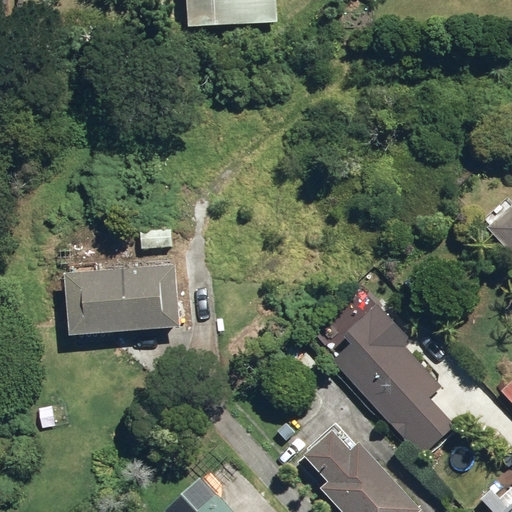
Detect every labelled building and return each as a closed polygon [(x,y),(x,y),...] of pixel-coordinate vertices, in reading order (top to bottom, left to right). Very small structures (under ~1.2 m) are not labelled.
[(11,0),(0,0),(0,30),(11,31),(11,0)] [(276,0),(189,0),(190,25),(277,23),(276,0)] [(511,210),(492,229),(511,249),(511,210)] [(176,260),(63,272),(69,337),(183,325),(176,260)] [(334,359),(419,458),(457,426),(431,397),(441,388),(406,347),(413,341),(382,305),(344,337),(351,345),(334,359)] [(511,383),(503,392),(511,401),(511,383)] [(420,511),(423,509),(362,440),(357,444),(339,424),(305,455),(329,482),(323,487),(344,511),(420,511)] [(236,511),(204,477),(167,511),(236,511)] [(493,511),(511,511),(511,489),(502,499),(493,489),(482,500),(493,511)]
